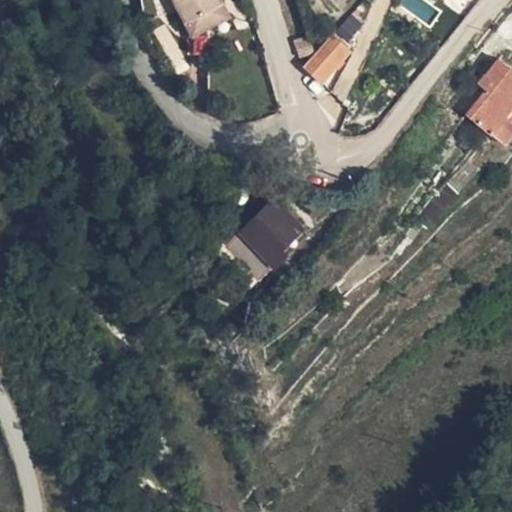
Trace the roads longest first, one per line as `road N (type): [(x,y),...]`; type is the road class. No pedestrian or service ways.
road 1 (residential): [(298,142),(335,154),(375,143),(502,0)]
road 2 (residential): [(122,0),(146,74),(181,114),(222,141),(298,142)]
road 3 (unclassified): [(298,142),(299,115),(264,0)]
road 4 (residential): [(36,511),(0,398)]
